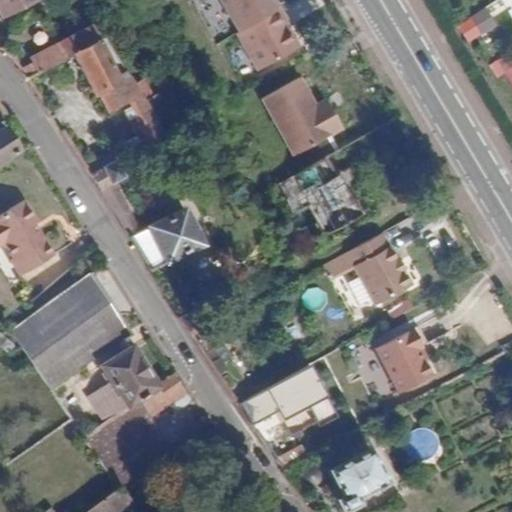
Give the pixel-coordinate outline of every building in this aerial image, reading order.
[(0,0),(0,12),(1,14),(27,0),(0,0)] [(219,0),(236,30),(234,32),(255,69),(282,53),(281,51),(289,46),(291,48),(297,45),(284,22),(286,21),(274,0),(219,0)] [(486,8),(455,24),(466,43),(496,27),(486,8)] [(62,57),(98,36),(90,22),(29,56),(37,71),(62,57)] [(163,132),(103,34),(98,36),(62,57),(64,62),(70,59),(92,94),(97,91),(107,108),(121,100),(140,128),(136,131),(144,143),(163,132)] [(257,101),(296,172),(308,165),(325,156),(334,151),(326,137),(336,132),(325,112),(315,118),(310,108),(295,80),(257,101)] [(320,102),(310,108),(315,118),(325,112),(320,102)] [(0,163),(15,152),(3,127),(0,129),(0,163)] [(117,147),(108,152),(113,161),(122,156),(117,147)] [(325,156),(308,165),(325,196),(342,187),(325,156)] [(113,161),(90,174),(150,271),(199,241),(179,207),(136,232),(109,185),(123,177),(113,161)] [(296,172),(271,186),(294,227),(302,223),(312,241),(357,216),(342,187),(325,196),(308,165),(296,172)] [(20,201),(0,213),(0,244),(10,260),(7,262),(17,277),(50,256),(37,235),(35,236),(29,226),(34,222),(20,201)] [(372,255),(365,242),(330,261),(360,314),(396,293),(374,254),(372,255)] [(18,344),(55,396),(134,325),(89,274),(15,340),(18,344)] [(381,312),(386,321),(410,309),(406,299),(381,312)] [(179,318),(188,333),(199,327),(189,312),(179,318)] [(406,355),(396,337),(359,357),(383,402),(416,384),(402,358),(406,355)] [(102,368),(129,406),(134,402),(137,399),(156,384),(129,348),(102,368)] [(156,384),(137,399),(144,407),(151,417),(169,405),(174,411),(190,399),(172,372),(156,384)] [(140,410),(144,407),(137,399),(134,402),(140,410)] [(86,439),(121,487),(174,446),(151,417),(144,407),(140,410),(134,402),(129,406),(86,439)] [(334,501),(339,511),(349,511),(359,507),(356,502),(388,486),(369,451),(329,472),(341,497),(334,501)] [(93,489),(103,503),(114,496),(104,481),(93,489)] [(120,511),(132,504),(123,490),(114,496),(103,503),(91,511),(120,511)]
